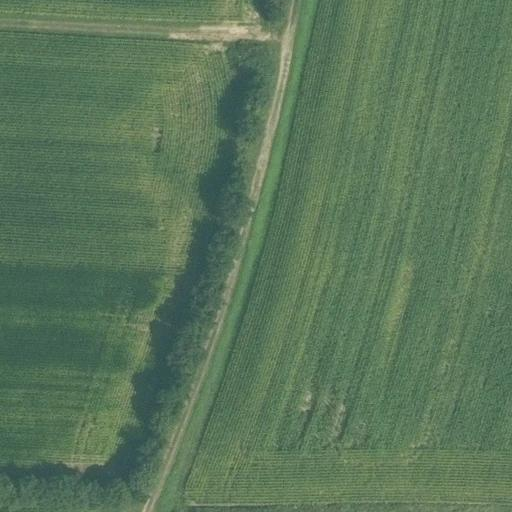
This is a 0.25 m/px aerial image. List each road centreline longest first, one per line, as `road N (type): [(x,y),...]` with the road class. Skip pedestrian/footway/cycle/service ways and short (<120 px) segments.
road 1 (track): [(295,0),(230,294),(148,511)]
road 2 (track): [(287,39),(0,26)]
